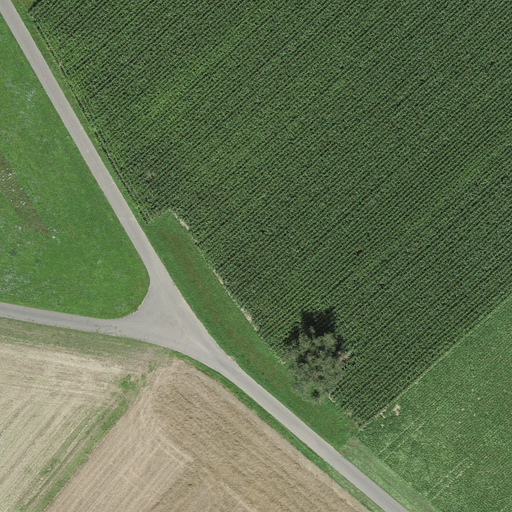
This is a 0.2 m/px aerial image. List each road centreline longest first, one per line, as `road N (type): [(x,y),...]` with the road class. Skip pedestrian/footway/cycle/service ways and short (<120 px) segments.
road 1 (unclassified): [(408,511),(188,326),(3,0)]
road 2 (track): [(0,296),(188,326)]
